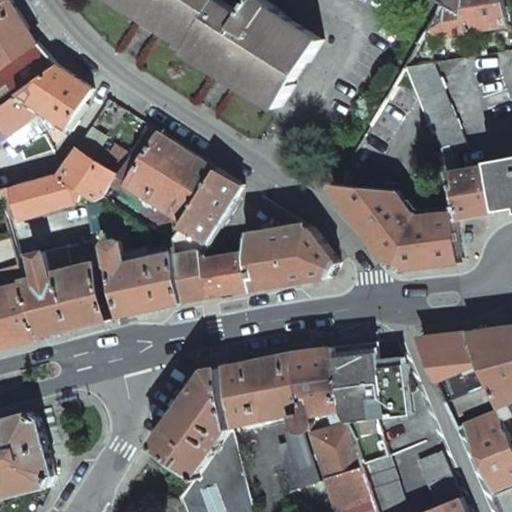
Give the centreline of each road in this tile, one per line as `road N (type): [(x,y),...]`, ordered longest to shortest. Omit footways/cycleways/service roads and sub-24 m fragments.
road 1 (residential): [(390,305),(328,203),(80,50),(44,0)]
road 2 (secondary): [(390,305),(135,348)]
road 3 (residential): [(390,305),(414,340),(485,511)]
road 4 (unknown): [(500,252),(478,75)]
road 5 (tertiary): [(80,508),(117,447),(135,348)]
road 6 (secondary): [(135,348),(0,381)]
